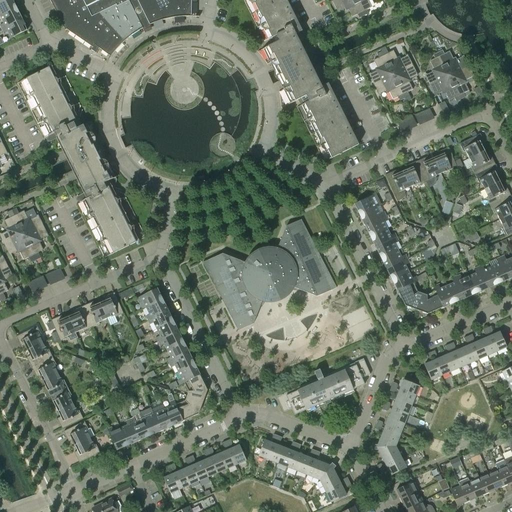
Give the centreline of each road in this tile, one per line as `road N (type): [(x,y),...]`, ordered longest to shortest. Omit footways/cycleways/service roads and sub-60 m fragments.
road 1 (residential): [(161,256),(171,191),(138,177),(116,151),(107,120),(115,77),(45,41)]
road 2 (residential): [(321,186),(260,151),(270,116),(266,87),(248,58),(206,36),(214,0)]
road 3 (residential): [(404,345),(321,186)]
road 4 (residential): [(240,416),(161,256)]
road 5 (residential): [(0,326),(161,256)]
road 6 (residential): [(70,490),(0,339)]
road 7 (residential): [(383,158),(480,117),(496,128),(511,161)]
road 8 (residential): [(130,465),(240,416)]
